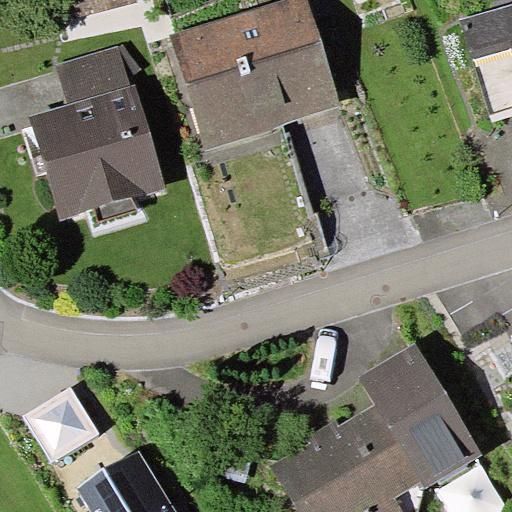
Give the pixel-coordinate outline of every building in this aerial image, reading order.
[(307,0),(171,46),(212,166),(348,120),(307,0)] [(511,14),(462,28),(473,66),(510,56),(511,62),(511,14)] [(70,114),(27,127),(59,227),(163,195),(118,51),(56,70),(70,114)] [(374,418),(273,475),(294,511),(493,511),(501,508),(413,351),(355,384),(374,418)] [(160,511),(121,438),(50,475),(69,511),(160,511)]
